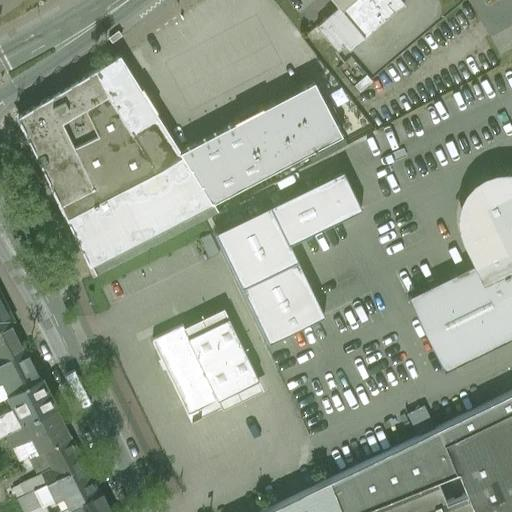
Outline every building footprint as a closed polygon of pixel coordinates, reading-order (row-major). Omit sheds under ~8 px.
[(400,0),(347,0),(339,7),(365,37),(404,4),(400,0)] [(365,37),(339,7),(317,26),(338,51),(344,45),(349,50),(365,37)] [(138,85),(119,55),(95,70),(107,92),(108,91),(133,132),(158,117),(138,85)] [(95,70),(75,82),(87,106),(107,92),(95,70)] [(179,151),(211,202),(343,133),(314,81),(179,151)] [(93,187),(62,122),(87,106),(75,82),(18,116),(60,203),(61,203),(93,187)] [(156,170),(99,200),(93,187),(61,203),(90,265),(211,202),(179,151),(158,117),(133,132),(156,170)] [(343,171),(213,224),(260,338),(319,313),(288,239),(359,209),(343,171)] [(511,176),(502,176),(493,178),(486,181),(480,184),(474,189),(470,195),(466,201),(464,208),(462,219),(464,230),(467,237),(479,261),(511,245),(511,176)] [(211,202),(90,265),(96,275),(218,212),(211,202)] [(220,254),(210,234),(199,239),(209,259),(220,254)] [(511,245),(479,261),(408,296),(444,370),(511,337),(511,245)] [(0,292),(0,326),(14,320),(0,292)] [(189,336),(187,337),(217,399),(259,379),(229,317),(189,336)] [(26,349),(12,321),(14,320),(0,326),(0,361),(0,362),(26,349)] [(217,399),(187,337),(189,336),(183,324),(152,339),(188,413),(189,413),(192,419),(192,420),(201,416),(201,415),(200,415),(197,409),(217,399)] [(26,349),(0,362),(5,371),(14,391),(41,378),(26,349)] [(14,391),(13,392),(19,403),(0,413),(0,422),(5,432),(6,432),(56,407),(41,378),(14,391)] [(511,390),(259,511),(353,511),(456,471),(444,442),(511,409),(511,390)] [(56,407),(6,432),(13,446),(31,437),(39,451),(44,449),(70,436),(56,407)] [(511,511),(511,409),(444,442),(456,471),(458,470),(474,511),(511,511)] [(70,436),(44,449),(51,464),(53,468),(58,477),(85,464),(70,436)] [(39,451),(32,455),(39,470),(51,464),(44,449),(39,451)] [(85,464),(58,477),(62,486),(73,506),(101,492),(100,491),(99,492),(85,464)] [(53,468),(42,474),(47,483),(58,477),(53,468)] [(456,471),(353,511),(474,511),(458,470),(456,471)] [(42,474),(20,485),(24,494),(47,483),(42,474)] [(58,477),(47,483),(51,492),(62,486),(58,477)] [(73,506),(71,507),(73,511),(110,511),(101,492),(73,506)]
